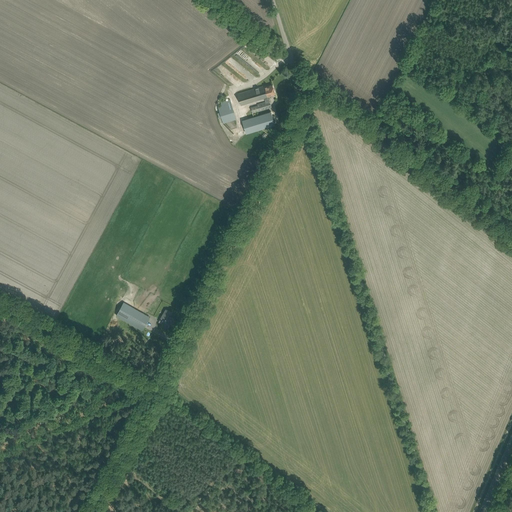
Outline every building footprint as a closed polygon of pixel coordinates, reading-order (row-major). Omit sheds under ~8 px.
[(265,85),(237,94),(241,105),(265,98),(266,101),(257,104),(257,105),(251,108),(252,113),(259,111),(272,108),(269,99),(270,98),(269,95),(275,93),(272,84),(268,86),(267,86),(265,86),(265,85)] [(220,102),(222,106),(218,107),(223,123),(236,119),(231,103),(230,99),(220,102)] [(247,119),(242,120),(243,123),(246,133),(270,126),(275,124),(271,111),(247,119)] [(150,317),(124,302),(116,315),(143,330),(150,317)] [(162,324),(163,324),(162,326),(166,328),(167,327),(168,327),(173,318),(170,316),(172,313),(166,309),(161,317),(165,319),(162,324)]
